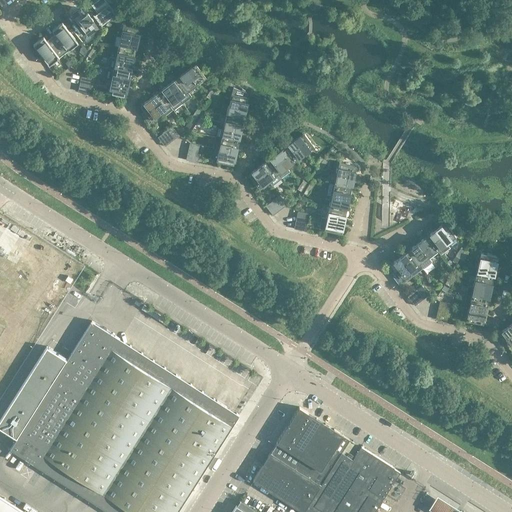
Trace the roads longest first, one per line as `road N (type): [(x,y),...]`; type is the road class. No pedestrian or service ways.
road 1 (tertiary): [(289,373),(0,185)]
road 2 (tertiary): [(507,511),(289,373)]
road 3 (residential): [(200,511),(289,373)]
road 4 (residential): [(361,261),(420,321),(484,337)]
road 5 (residential): [(352,256),(278,234),(233,181)]
road 6 (residential): [(233,181),(169,163),(126,110)]
road 7 (residential): [(126,110),(58,93),(19,42)]
road 8 (residential): [(289,373),(361,261)]
